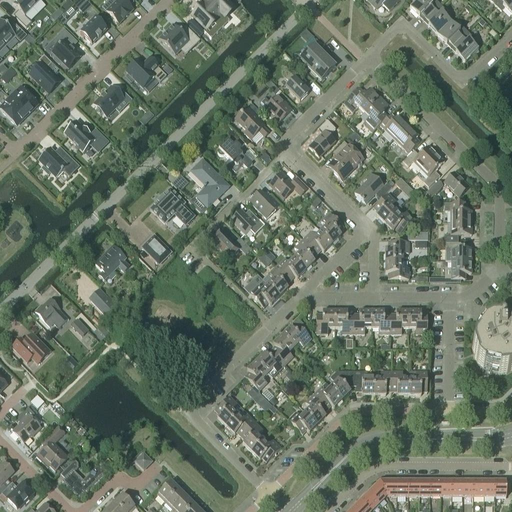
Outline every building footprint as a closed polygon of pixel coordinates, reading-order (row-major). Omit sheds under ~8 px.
[(18,0),(19,0),(13,6),(12,6),(18,12),(13,17),(26,30),(31,25),(24,18),(40,1),(41,2),(41,1),(39,0),(18,0)] [(91,7),(84,0),(78,0),(73,6),(83,15),(91,7)] [(106,14),(118,26),(132,11),(129,9),(134,4),(129,0),(113,0),(117,3),(106,14)] [(199,4),(192,11),(195,14),(192,18),(205,31),(203,33),(211,41),(223,28),(219,24),(225,18),(234,9),(224,0),(209,0),(208,1),(202,7),(199,4)] [(401,0),(400,0),(365,0),(376,11),(381,6),(388,13),(401,0)] [(425,22),(440,7),(433,0),(430,3),(426,0),(418,0),(409,9),(416,16),(417,14),(425,22)] [(511,0),(500,0),(494,7),(501,13),(504,10),(511,17),(511,0)] [(69,2),(61,10),(65,14),(73,6),(69,2)] [(437,37),(450,24),(443,17),(447,13),(440,7),(425,22),(432,30),(431,31),(437,37)] [(60,19),(58,21),(62,26),(67,22),(62,17),(60,19)] [(94,20),(80,35),(91,46),(97,41),(97,42),(101,38),(100,37),(106,31),(94,20)] [(14,26),(8,31),(0,22),(0,42),(5,48),(15,38),(20,44),(26,38),(14,26)] [(452,49),(467,34),(461,27),(457,31),(450,24),(437,37),(443,43),(444,42),(452,49)] [(172,27),(159,41),(159,42),(175,57),(188,43),(194,48),(199,43),(185,28),(179,34),(172,27)] [(319,30),(315,34),(320,39),(323,35),(319,30)] [(76,45),(64,32),(51,44),(57,50),(52,55),(54,58),(52,60),(59,66),(61,64),(68,71),(80,59),(71,50),(76,45)] [(467,34),(452,49),(459,57),(458,58),(464,65),(478,51),(470,44),(474,40),(467,34)] [(29,38),(24,42),(31,49),(34,46),(35,44),(29,38)] [(324,48),(319,44),(314,48),(313,47),(299,61),(321,82),(335,68),(319,53),(324,48)] [(38,62),(41,65),(29,77),(48,96),(60,84),(46,70),(52,65),(43,57),(38,62)] [(138,62),(126,74),(128,76),(125,79),(131,85),(134,82),(142,90),(153,79),(159,85),(166,78),(157,69),(149,60),(143,67),(138,62)] [(162,71),(168,77),(172,72),(166,67),(162,71)] [(11,70),(1,80),(6,85),(16,75),(11,70)] [(308,94),(302,89),(306,85),(302,81),(292,71),(285,79),(290,84),(285,89),(299,103),(308,94)] [(271,93),(276,89),(270,82),(266,87),(271,93)] [(101,99),(100,99),(100,100),(94,106),(99,112),(100,114),(101,113),(106,119),(123,102),(127,107),(132,102),(123,93),(119,98),(110,89),(104,96),(103,96),(103,97),(101,99)] [(20,90),(10,100),(27,117),(37,107),(20,90)] [(363,114),(379,99),(370,90),(365,96),(359,90),(343,106),(352,115),(358,109),(363,114)] [(242,105),(246,101),(241,96),(237,100),(242,105)] [(291,112),(277,98),(270,104),(265,99),(263,100),(260,103),(260,105),(264,110),(278,125),(291,112)] [(377,130),(388,119),(382,113),(387,107),(379,99),(363,114),(369,120),(362,126),(372,135),(377,130)] [(10,100),(0,109),(0,111),(16,128),(27,117),(10,100)] [(254,119),(255,118),(247,111),(236,122),(247,133),(244,135),(250,142),(259,134),(264,139),(268,134),(254,119)] [(388,119),(377,130),(381,135),(384,132),(394,142),(408,128),(398,118),(396,120),(391,116),(388,119)] [(327,122),(318,131),(323,135),(308,150),(319,160),(335,144),(328,138),(335,131),(327,122)] [(89,136),(83,130),(76,124),(64,136),(83,154),(90,147),(94,143),(102,151),(108,145),(95,132),(89,137),(89,136)] [(405,159),(417,147),(420,144),(415,140),(418,137),(408,128),(394,142),(404,152),(401,154),(405,159)] [(218,150),(219,151),(218,151),(218,152),(218,153),(217,154),(218,155),(218,156),(219,156),(220,157),(221,157),(222,157),(223,157),(224,156),(229,161),(224,167),(229,172),(231,170),(235,175),(243,167),(247,171),(252,166),(238,152),(241,150),(236,145),(233,147),(227,142),(218,150)] [(341,182),(362,161),(348,147),(327,168),(341,182)] [(420,172),(436,156),(428,148),(419,157),(414,152),(402,164),(408,169),(413,164),(420,172)] [(56,181),(63,173),(69,178),(78,169),(62,153),(58,157),(55,154),(55,155),(50,150),(38,163),(44,169),(42,171),(48,177),(50,175),(56,181)] [(265,165),(269,160),(264,155),(260,160),(265,165)] [(436,156),(420,172),(427,179),(422,184),(428,189),(439,178),(434,173),(444,164),(436,156)] [(219,181),(221,180),(202,161),(190,173),(205,189),(197,197),(209,208),(228,190),(219,181)] [(458,200),(469,189),(454,174),(443,185),(458,200)] [(295,181),(291,186),(281,176),(269,187),(283,201),(293,191),(300,198),(306,192),(295,181)] [(370,176),(365,181),(367,182),(354,195),(365,206),(375,196),(380,201),(391,189),(388,185),(386,184),(382,188),(370,176)] [(175,182),(171,186),(179,193),(187,185),(185,183),(180,177),(175,182)] [(408,187),(414,193),(420,187),(414,181),(408,187)] [(431,199),(443,188),(438,183),(426,194),(431,199)] [(420,189),(415,195),(420,199),(425,194),(420,189)] [(150,212),(165,226),(173,217),(185,229),(195,218),(180,204),(181,203),(170,192),(163,199),(162,198),(157,204),(157,205),(150,212)] [(280,207),(271,198),(267,194),(262,198),(259,194),(249,204),(266,221),(280,207)] [(384,226),(396,213),(391,208),(396,204),(387,196),(372,210),(377,215),(375,217),(384,226)] [(450,213),(450,225),(471,225),(471,213),(467,213),(467,205),(458,205),(444,205),(444,213),(450,213)] [(250,214),(246,218),(240,213),(231,222),(245,237),(249,232),(254,237),(263,228),(250,214)] [(396,213),(384,226),(392,234),(394,232),(399,237),(414,222),(406,214),(401,218),(396,213)] [(325,228),(320,233),(332,246),(341,237),(339,235),(343,230),(328,216),(320,224),(325,228)] [(444,245),(445,245),(458,245),(458,237),(471,237),(471,225),(450,225),(450,236),(444,236),(444,245)] [(239,239),(233,245),(221,232),(209,244),(227,263),(239,251),(245,257),(250,251),(239,239)] [(310,234),(302,242),(317,257),(321,252),(323,254),(332,246),(320,233),(315,238),(310,234)] [(427,235),(407,235),(407,243),(427,243),(427,235)] [(142,249),(159,266),(170,255),(153,238),(142,249)] [(298,255),(293,260),(305,272),(314,263),(312,261),(317,257),(302,242),(294,250),(298,255)] [(385,263),(402,263),(402,256),(408,256),(408,245),(388,245),(388,251),(385,251),(385,263)] [(445,245),(445,256),(445,264),(451,264),(471,264),(471,251),(460,251),(460,245),(458,245),(445,245)] [(128,268),(123,263),(125,261),(112,249),(112,250),(101,261),(101,260),(94,267),(102,274),(98,278),(103,282),(107,279),(106,278),(111,273),(112,274),(117,269),(122,274),(128,268)] [(258,249),(253,254),(257,257),(262,251),(260,249),(258,249)] [(256,261),(261,265),(266,260),(261,256),(256,261)] [(284,260),(275,269),(290,283),(294,279),(297,281),(305,272),(293,260),(288,265),(284,260)] [(402,263),(385,263),(385,276),(387,276),(387,282),(408,282),(408,270),(402,270),(402,263)] [(456,282),(460,282),(465,282),(465,276),(471,276),(471,264),(451,264),(451,271),(444,271),(444,282),(450,282),(456,282)] [(268,278),(263,283),(279,299),(287,290),(285,288),(290,283),(275,269),(267,277),(268,278)] [(257,287),(248,296),(263,310),(268,305),(270,307),(279,299),(263,283),(258,288),(257,287)] [(90,301),(97,309),(107,320),(117,311),(106,300),(99,292),(90,301)] [(41,308),(35,314),(45,325),(49,329),(53,325),(58,330),(67,321),(58,312),(59,311),(49,302),(42,309),(41,308)] [(390,337),(390,316),(383,316),(383,313),(380,313),(380,311),(373,311),(373,313),(371,313),(371,331),(378,331),(378,337),(390,337)] [(316,337),(327,337),(327,331),(334,331),(334,313),(322,313),(322,316),(316,316),(316,337)] [(353,337),(353,316),(347,316),(347,313),(334,313),(334,331),(341,331),(341,337),(353,337)] [(364,331),(371,331),(371,313),(359,313),(359,316),(353,316),(353,337),(364,337),(364,331)] [(401,331),(408,331),(408,314),(396,314),(396,316),(390,316),(390,337),(401,337),(401,331)] [(408,314),(408,331),(415,331),(415,337),(427,337),(427,316),(420,316),(420,314),(408,314)] [(471,349),(473,354),(477,366),(483,371),(485,373),(487,374),(490,375),(492,376),(495,376),(497,376),(506,375),(511,370),(511,328),(511,330),(509,328),(504,328),(503,324),(502,322),(500,322),(496,319),(488,319),(480,323),(482,328),(473,341),(471,349)] [(70,327),(81,339),(87,333),(76,321),(70,327)] [(281,337),(293,350),(298,345),(302,349),(311,341),(303,333),(307,330),(298,321),(294,325),(297,328),(293,332),(290,329),(281,337)] [(17,344),(11,350),(26,365),(27,365),(25,363),(28,359),(29,360),(31,360),(37,366),(50,354),(32,337),(25,344),(21,340),(17,344)] [(288,355),(293,350),(281,337),(273,346),(275,348),(270,353),(285,367),(292,359),(288,355)] [(264,355),(255,364),(267,376),(272,380),(276,375),(285,367),(270,353),(266,357),(264,355)] [(262,381),(267,376),(255,364),(246,372),(248,374),(244,379),(258,393),(266,385),(262,381)] [(356,394),(356,374),(337,374),(330,380),(334,384),(329,389),(342,402),(350,393),(348,391),(350,389),(355,389),(355,394),(356,394)] [(373,397),(373,380),(367,380),(367,374),(356,374),(356,394),(362,394),(362,397),(373,397)] [(391,394),(391,374),(381,374),(381,380),(373,380),(373,397),(385,397),(385,394),(391,394)] [(409,397),(409,380),(402,380),(402,374),(391,374),(391,394),(397,394),(397,397),(409,397)] [(409,380),(409,397),(420,398),(420,394),(426,395),(427,375),(415,375),(415,380),(409,380)] [(239,383),(244,388),(248,384),(243,379),(239,383)] [(313,397),(327,412),(331,408),(333,410),(342,402),(329,389),(325,385),(313,397)] [(259,395),(253,389),(247,395),(253,401),(259,395)] [(265,413),(271,408),(258,396),(253,401),(265,413)] [(34,399),(30,404),(37,411),(43,404),(37,397),(34,399)] [(323,416),(327,412),(313,397),(305,405),(309,409),(304,414),(317,426),(325,418),(323,416)] [(225,428),(237,416),(241,412),(236,407),(228,399),(214,414),(218,418),(216,420),(225,428)] [(39,429),(30,420),(34,416),(27,410),(17,420),(21,424),(12,434),(23,445),(39,429)] [(240,439),(254,425),(246,417),(241,412),(237,416),(225,428),(234,437),(236,435),(240,439)] [(308,435),(317,426),(304,414),(300,418),(295,414),(287,422),(302,437),(306,433),(308,435)] [(251,454),(262,442),(257,437),(262,432),(254,425),(240,439),(244,443),(242,445),(251,454)] [(54,446),(59,441),(64,436),(57,428),(40,445),(44,449),(36,458),(42,464),(44,462),(55,473),(68,460),(54,446)] [(262,442),(251,454),(259,462),(261,460),(265,465),(280,450),(272,442),(267,447),(262,442)] [(152,464),(143,456),(135,464),(143,472),(152,464)] [(78,469),(78,465),(74,462),(60,476),(64,481),(62,483),(78,500),(107,472),(100,465),(83,482),(74,473),(78,469)] [(0,496),(7,489),(3,485),(13,474),(3,465),(0,468),(0,496)] [(164,504),(178,491),(170,483),(157,497),(164,504)] [(385,499),(396,499),(396,483),(396,484),(379,484),(385,499)] [(407,499),(407,483),(396,483),(396,499),(407,499)] [(418,499),(418,483),(407,483),(407,499),(418,499)] [(429,499),(429,484),(418,483),(418,499),(429,499)] [(7,489),(0,496),(0,499),(4,504),(7,501),(17,510),(23,505),(24,506),(33,498),(31,496),(33,494),(22,484),(15,492),(10,486),(7,489)] [(378,507),(385,499),(379,484),(368,495),(367,496),(378,507)] [(440,499),(440,484),(429,484),(429,499),(440,499)] [(451,499),(451,484),(440,484),(440,499),(451,499)] [(462,499),(462,484),(451,484),(451,499),(462,499)] [(473,499),(473,484),(462,484),(462,499),(473,499)] [(484,499),(484,484),(473,484),(473,499),(484,499)] [(495,499),(495,484),(484,484),(484,499),(495,499)] [(495,484),(495,499),(506,499),(506,491),(509,491),(509,484),(506,484),(495,484)] [(171,511),(172,511),(186,499),(178,491),(164,504),(171,511)] [(114,504),(122,511),(132,511),(135,510),(122,496),(114,504)] [(367,511),(372,511),(378,507),(367,496),(359,503),(367,511)] [(187,511),(193,507),(186,499),(172,511),(187,511)] [(352,511),(367,511),(359,503),(351,511),(352,511)]
